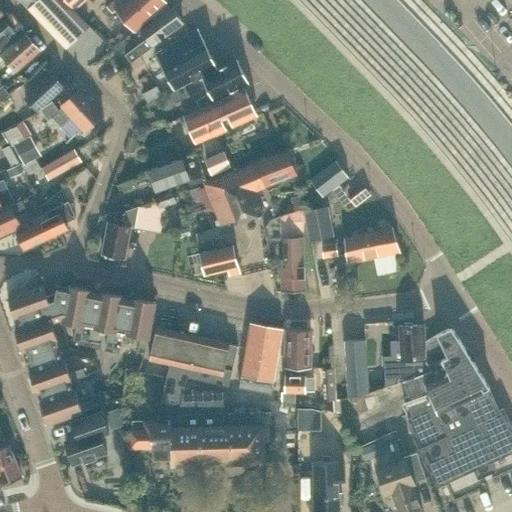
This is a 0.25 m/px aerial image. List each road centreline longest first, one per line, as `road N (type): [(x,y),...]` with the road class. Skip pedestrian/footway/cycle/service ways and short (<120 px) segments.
road 1 (residential): [(450,286),(399,210),(340,144),(181,0)]
road 2 (residential): [(450,286),(431,300),(270,309),(78,264)]
road 3 (residential): [(78,264),(123,122),(4,0)]
road 4 (unclassified): [(511,150),(379,0)]
road 5 (unclassified): [(51,511),(50,484),(0,351)]
